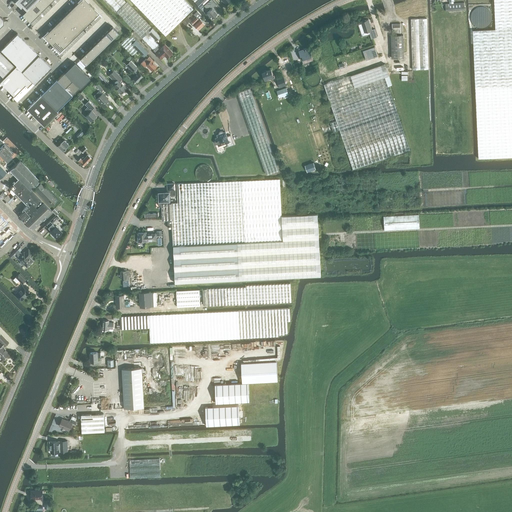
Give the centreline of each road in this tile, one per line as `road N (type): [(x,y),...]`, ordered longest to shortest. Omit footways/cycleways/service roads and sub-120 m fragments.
road 1 (tertiary): [(5,511),(111,254),(157,164),(252,58),(346,0)]
road 2 (secondary): [(93,178),(112,134),(140,99),(260,0)]
road 3 (secondary): [(0,420),(68,254)]
